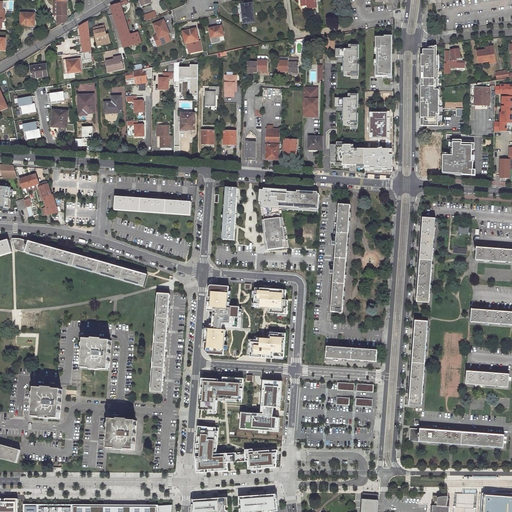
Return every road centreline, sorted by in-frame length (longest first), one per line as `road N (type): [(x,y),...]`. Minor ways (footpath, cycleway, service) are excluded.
road 1 (residential): [(404,472),(394,452),(413,185)]
road 2 (residential): [(18,425),(21,379),(65,382),(69,330),(124,334),(119,408)]
road 3 (residential): [(210,170),(0,155)]
road 4 (residential): [(399,184),(386,375)]
road 5 (residential): [(399,184),(210,170)]
road 6 (residential): [(186,481),(0,481)]
road 7 (residential): [(202,272),(299,281),(295,369)]
road 8 (residential): [(287,0),(292,30),(303,35),(406,14)]
road 9 (residential): [(413,185),(415,41)]
road 10 (residential): [(402,43),(399,184)]
